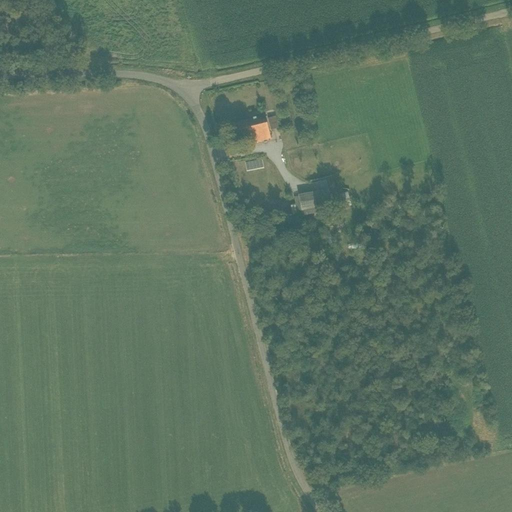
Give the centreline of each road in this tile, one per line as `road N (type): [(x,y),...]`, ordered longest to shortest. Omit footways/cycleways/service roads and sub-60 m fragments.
road 1 (unclassified): [(323,511),(289,452),(207,131),(188,90)]
road 2 (unclassified): [(188,90),(511,13)]
road 3 (unclassified): [(188,90),(133,75),(0,77)]
